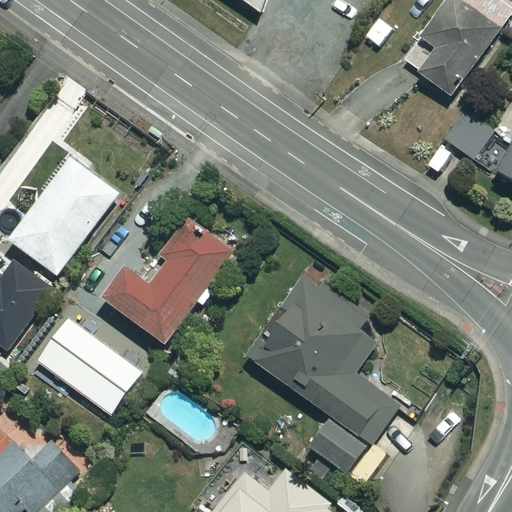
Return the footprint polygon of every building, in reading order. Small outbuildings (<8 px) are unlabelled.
[(511,16),(511,6),(502,0),(449,0),(405,65),(421,76),(418,81),(451,104),(511,16)] [(493,173),(511,184),(511,144),(509,149),(492,139),(496,132),(466,113),(446,143),(476,163),(479,159),(496,169),(493,173)] [(121,198),(72,162),(10,246),(59,282),(121,198)] [(233,255),(188,224),(161,262),(170,268),(153,293),(126,274),(104,305),(167,349),(233,255)] [(358,376),(389,329),(311,278),(253,366),(330,419),(311,447),(355,477),(402,405),(358,376)] [(40,511),(81,473),(54,445),(32,466),(13,446),(0,457),(0,511),(24,511),(26,510),(27,511),(40,511)] [(331,511),(334,509),(287,473),(269,496),(247,479),(220,511),(331,511)]
